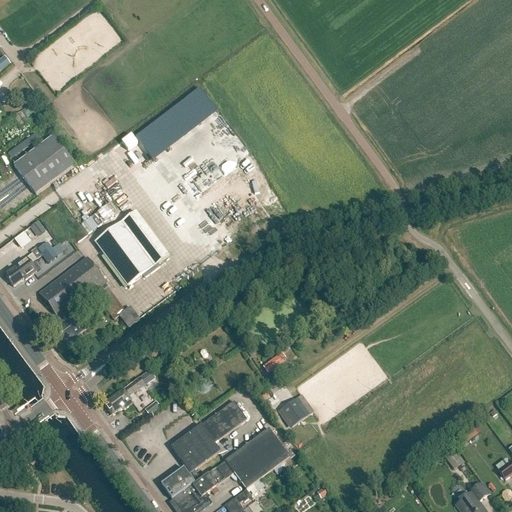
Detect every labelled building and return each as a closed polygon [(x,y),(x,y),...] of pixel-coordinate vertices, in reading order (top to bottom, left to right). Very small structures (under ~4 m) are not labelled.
[(5,57),(0,61),(0,73),(11,66),(5,57)] [(14,118),(22,129),(29,124),(26,120),(33,115),(28,108),(14,118)] [(129,136),(114,146),(122,157),(136,147),(129,136)] [(36,197),(75,168),(53,138),(13,167),(36,197)] [(128,289),(169,258),(136,213),(94,244),(128,289)] [(87,234),(101,225),(94,215),(81,224),(87,234)] [(38,231),(41,235),(45,232),(38,223),(30,229),(34,234),(37,232),(38,231)] [(23,232),(13,239),(20,250),(30,243),(23,232)] [(58,258),(59,259),(66,253),(60,245),(52,250),(48,244),(38,252),(48,265),(58,258)] [(35,264),(37,262),(33,256),(11,272),(12,273),(5,278),(9,283),(35,264)] [(58,321),(59,320),(65,315),(64,313),(63,311),(65,310),(66,310),(74,304),(76,307),(76,308),(99,291),(103,298),(98,301),(114,322),(120,318),(128,329),(139,321),(131,309),(125,313),(105,286),(106,285),(87,260),(39,296),(58,321)] [(26,282),(40,271),(35,264),(9,283),(13,289),(25,280),(26,282)] [(65,315),(59,320),(63,326),(56,332),(66,346),(90,328),(80,314),(79,315),(75,309),(76,308),(76,307),(74,304),(66,310),(65,310),(63,311),(64,313),(65,315)] [(285,365),(281,360),(279,361),(276,357),(265,364),(268,369),(263,372),(267,378),(285,365)] [(156,379),(150,372),(140,380),(145,387),(156,379)] [(124,391),(104,406),(112,418),(122,411),(124,413),(138,402),(134,396),(145,387),(140,380),(124,392),(124,391)] [(298,399),(278,414),(290,431),(310,416),(298,399)] [(149,417),(160,408),(156,403),(145,412),(149,417)] [(234,404),(171,449),(190,476),(195,472),(221,454),(214,445),(247,422),(234,404)] [(39,432),(41,436),(48,431),(46,427),(45,428),(39,432)] [(464,447),(478,436),(472,429),(458,440),(464,447)] [(269,431),(211,474),(220,486),(234,476),(246,492),(254,487),(260,482),(273,472),(279,468),(290,460),(269,431)] [(446,460),(454,471),(462,464),(454,453),(446,460)] [(511,477),(511,463),(509,466),(505,461),(495,468),(499,473),(498,474),(505,483),(511,477)] [(279,468),(273,472),(277,477),(283,472),(279,468)] [(184,470),(161,487),(172,502),(195,485),(201,481),(195,472),(190,476),(189,477),(184,470)] [(201,481),(195,485),(204,498),(206,496),(220,486),(211,474),(201,481)] [(260,482),(254,487),(258,493),(264,488),(260,482)] [(204,498),(195,485),(172,502),(179,511),(203,511),(212,506),(206,496),(204,498)] [(469,495),(470,496),(456,507),(459,511),(484,511),(479,505),(489,497),(481,486),(469,495)] [(244,511),(239,505),(242,503),(245,504),(249,501),(249,499),(250,497),(251,498),(258,493),(254,487),(246,492),(224,508),(227,511),(244,511)] [(398,501),(405,500),(403,487),(396,488),(398,501)] [(321,500),(328,496),(323,489),(317,494),(321,500)] [(509,491),(502,492),(505,502),(511,500),(509,491)]
